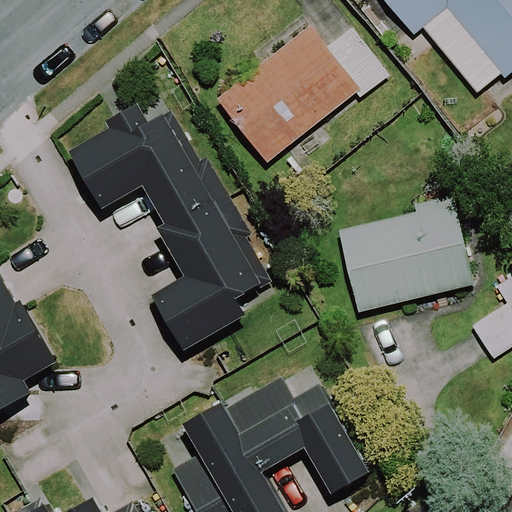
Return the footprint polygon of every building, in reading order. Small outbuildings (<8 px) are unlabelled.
[(511,0),(378,0),(409,39),(421,29),(477,100),(511,72),(511,0)] [(384,78),(350,32),(323,51),(310,32),(216,101),(264,167),(384,78)] [(271,265),(205,142),(162,165),(188,214),(125,249),(165,323),(271,265)] [(336,238),(359,318),(467,288),(444,207),(336,238)] [(227,299),(214,306),(192,319),(198,328),(160,350),(193,406),(213,394),(234,463),(192,476),(203,511),(282,511),(298,507),(296,500),(349,484),(314,367),(304,370),(287,341),(296,336),(277,304),(268,309),(257,290),(253,283),(227,299)] [(511,347),(511,301),(468,330),(489,363),(511,347)]
